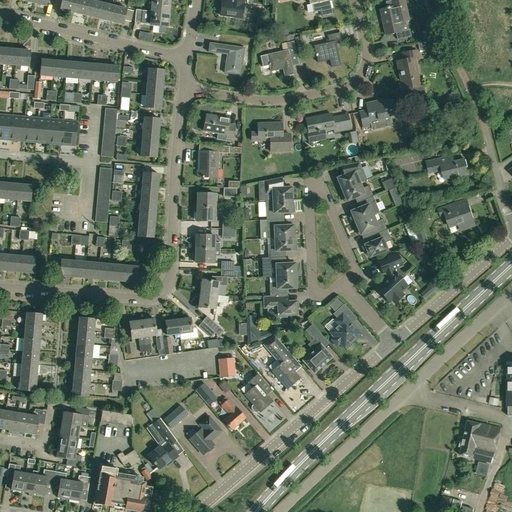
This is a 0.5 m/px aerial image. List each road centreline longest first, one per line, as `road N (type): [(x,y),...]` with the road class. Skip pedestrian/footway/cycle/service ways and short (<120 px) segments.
road 1 (residential): [(0,289),(146,302),(161,294),(169,277),(183,90)]
road 2 (primary): [(256,511),(511,265)]
road 3 (unclassified): [(279,511),(511,292)]
road 4 (residential): [(183,90),(268,101),(353,82),(365,56),(354,0)]
road 5 (unclassified): [(197,511),(392,342)]
road 6 (residential): [(186,57),(0,14)]
road 7 (unclassified): [(392,342),(511,240)]
road 8 (residential): [(308,186),(313,300),(342,282)]
road 9 (residential): [(342,282),(355,267),(324,182),(308,186)]
